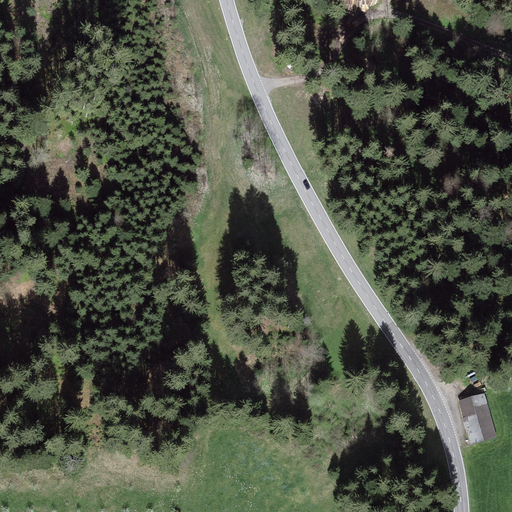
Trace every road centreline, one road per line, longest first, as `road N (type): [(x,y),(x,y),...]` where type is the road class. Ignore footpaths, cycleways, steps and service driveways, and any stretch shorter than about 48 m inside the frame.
road 1 (tertiary): [(226,0),(293,168),(436,403),(461,511)]
road 2 (track): [(511,57),(406,16),(373,13),(354,23),(316,73),(255,87)]
